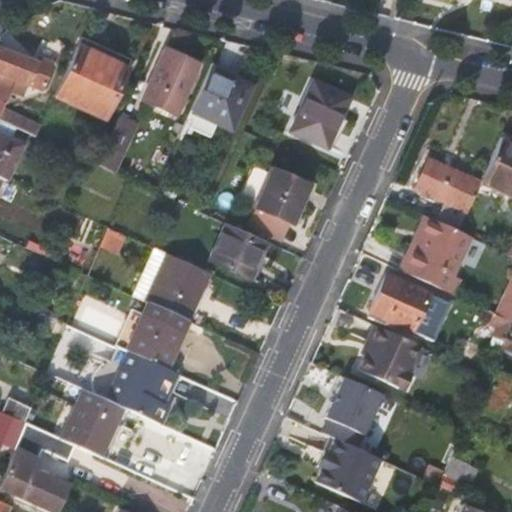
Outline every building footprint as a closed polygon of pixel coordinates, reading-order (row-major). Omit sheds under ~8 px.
[(128,61),(78,39),(73,49),(123,72),(128,61)] [(173,115),(196,64),(162,48),(139,100),(173,115)] [(123,72),(73,49),(52,98),(101,121),(123,72)] [(0,53),(0,104),(3,106),(12,84),(41,96),(52,67),(36,61),(33,67),(0,53)] [(235,74),(209,64),(204,75),(230,86),(232,81),(235,74)] [(230,86),(204,75),(186,113),(229,132),(248,88),(232,81),(230,86)] [(323,150),(346,100),(310,83),(287,133),(323,150)] [(120,117),(116,132),(132,136),(136,122),(120,117)] [(13,128),(0,121),(0,178),(5,180),(21,144),(9,138),(13,128)] [(511,137),(501,133),(478,183),(511,197),(511,137)] [(96,165),(107,140),(101,138),(98,143),(92,140),(83,160),(96,165)] [(122,145),(108,139),(107,140),(96,165),(110,172),(122,145)] [(456,231),(478,183),(427,161),(413,189),(442,201),(434,221),(456,231)] [(288,224),(289,225),(307,186),(269,169),(252,208),(253,209),(288,224)] [(280,242),(288,224),(253,209),(245,226),(280,242)] [(426,218),(420,215),(408,242),(414,245),(426,218)] [(408,242),(395,270),(450,295),(457,280),(451,276),(469,237),(456,231),(434,221),(426,218),(414,245),(408,242)] [(248,278),(264,242),(224,223),(207,260),(248,278)] [(123,233),(107,226),(86,275),(103,282),(123,233)] [(511,243),(505,241),(500,251),(511,256),(511,243)] [(148,304),(186,321),(208,273),(167,254),(145,302),(148,304)] [(501,318),(511,322),(511,319),(511,274),(494,315),(501,318)] [(428,339),(445,302),(381,275),(364,310),(428,339)] [(89,294),(75,319),(113,340),(127,315),(89,294)] [(125,353),(163,370),(186,321),(148,304),(125,353)] [(511,322),(501,318),(495,332),(504,336),(511,322)] [(89,389),(111,344),(70,324),(48,370),(89,389)] [(413,345),(371,326),(353,371),(399,391),(404,377),(401,375),(413,345)] [(125,353),(103,401),(156,426),(165,406),(160,403),(172,374),(163,370),(125,353)] [(483,384),(474,403),(481,406),(478,413),(495,421),(511,383),(511,379),(496,373),(490,388),(483,384)] [(330,439),(353,449),(378,394),(340,377),(321,418),(325,419),(318,434),(330,439)] [(6,397),(0,409),(0,413),(10,418),(23,424),(30,408),(6,397)] [(70,445),(102,459),(108,446),(103,443),(112,422),(76,406),(60,440),(70,445)] [(0,440),(10,418),(0,413),(0,440)] [(70,445),(60,440),(37,430),(29,447),(38,451),(62,462),(70,445)] [(353,449),(330,439),(310,482),(356,503),(376,460),(353,449)] [(29,447),(24,457),(33,461),(38,451),(29,447)] [(12,451),(3,473),(0,479),(0,511),(5,511),(12,497),(43,511),(55,511),(65,490),(28,472),(33,461),(24,457),(12,451)] [(436,487),(449,493),(455,481),(465,485),(471,471),(448,460),(436,487)]
